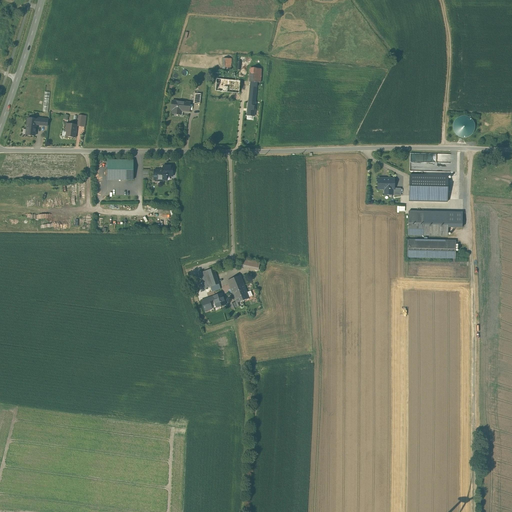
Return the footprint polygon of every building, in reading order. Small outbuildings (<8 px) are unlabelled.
[(231,69),(231,59),(223,58),(222,66),(222,69),(231,69)] [(261,69),(251,68),(249,82),(251,82),(257,82),(260,83),(261,69)] [(229,80),(216,79),(215,91),(228,92),(229,80)] [(240,81),(229,80),(228,92),(239,93),(240,81)] [(257,82),(251,82),(249,102),(255,102),(257,82)] [(190,103),(172,101),(171,109),(173,109),(172,114),(181,115),(181,110),(189,111),(190,103)] [(249,102),(248,102),(247,115),(254,116),(256,102),(255,102),(249,102)] [(460,136),(463,137),(467,136),(470,135),(472,132),(474,129),(475,126),(474,123),(473,119),(470,117),(467,115),(463,114),(460,115),(456,117),(454,120),(453,123),(452,126),(453,129),(455,132),(457,135),(460,136)] [(86,127),(86,115),(78,115),(77,126),(86,127)] [(37,119),(28,118),(26,135),(35,136),(36,120),(37,120),(37,119)] [(76,125),(67,124),(65,136),(75,137),(76,133),(75,133),(76,125)] [(445,163),(445,154),(411,153),(410,153),(410,170),(417,170),(417,168),(416,168),(421,167),(423,166),(423,163),(427,163),(427,164),(431,163),(432,166),(433,166),(433,164),(436,163),(444,163),(443,166),(446,166),(446,167),(449,167),(449,163),(451,169),(451,163),(445,163)] [(133,160),(108,160),(107,175),(127,175),(127,180),(133,180),(133,160)] [(172,166),(163,166),(163,170),(166,170),(166,176),(172,176),(172,166)] [(163,170),(154,170),(154,180),(158,180),(158,181),(162,181),(162,180),(166,180),(166,176),(166,170),(163,170)] [(447,176),(409,175),(408,201),(446,202),(447,176)] [(394,179),(378,179),(378,189),(394,189),(394,179)] [(407,212),(407,235),(447,236),(447,224),(423,224),(423,212),(407,212)] [(407,240),(407,257),(454,259),(455,241),(407,240)] [(242,268),(258,270),(259,263),(256,263),(256,261),(243,259),(242,268)] [(205,311),(225,304),(214,268),(200,273),(207,293),(211,291),(213,296),(202,300),(205,311)] [(228,281),(236,302),(248,298),(240,276),(228,281)]
